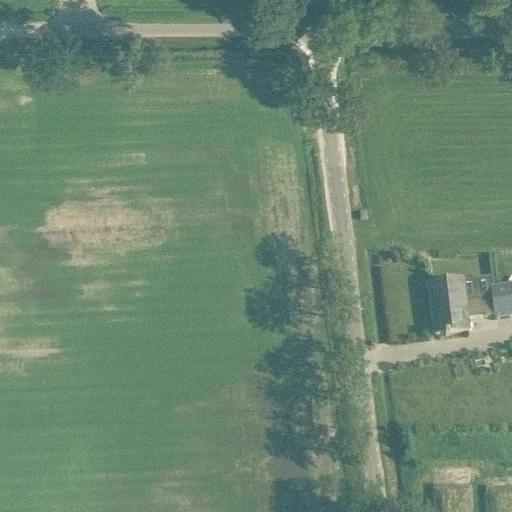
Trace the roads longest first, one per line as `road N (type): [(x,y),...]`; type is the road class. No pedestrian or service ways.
road 1 (unclassified): [(391,511),(335,43)]
road 2 (unclassified): [(0,46),(335,43)]
road 3 (unclassified): [(335,43),(511,43)]
